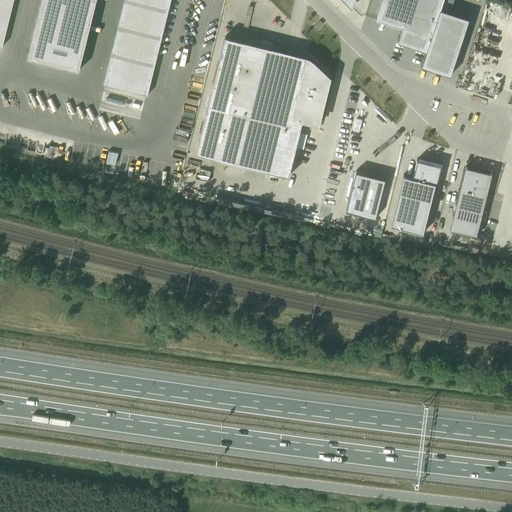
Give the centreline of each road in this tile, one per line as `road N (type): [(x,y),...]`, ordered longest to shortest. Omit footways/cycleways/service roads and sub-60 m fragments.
road 1 (motorway): [(511,436),(0,364)]
road 2 (motorway): [(0,403),(511,471)]
road 3 (unclassified): [(511,509),(0,444)]
road 4 (unclassified): [(390,77),(452,136),(482,146),(501,129),(493,107)]
